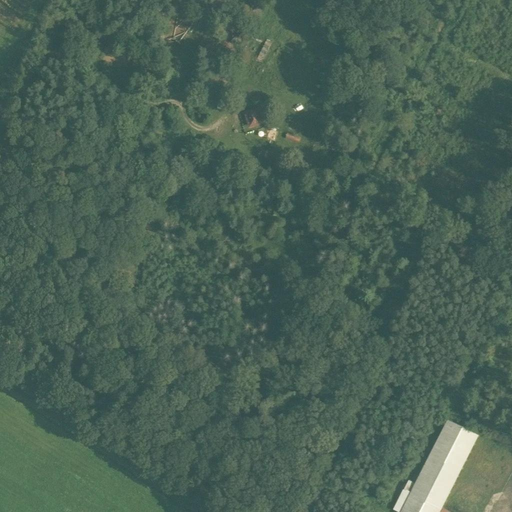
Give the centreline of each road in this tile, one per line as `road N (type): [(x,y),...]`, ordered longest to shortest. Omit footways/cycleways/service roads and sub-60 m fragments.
road 1 (unclassified): [(215,511),(0,371)]
road 2 (unclassified): [(66,0),(0,129)]
